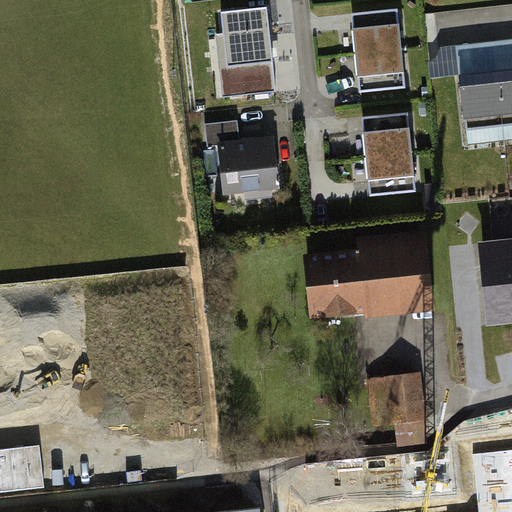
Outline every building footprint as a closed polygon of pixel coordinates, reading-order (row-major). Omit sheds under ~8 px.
[(415,5),(358,11),(367,99),(424,94),(415,5)] [(274,6),(218,9),(223,99),(279,96),(274,6)] [(511,56),(468,61),(473,114),(511,110),(511,56)] [(422,109),(370,115),(380,199),(432,193),(422,109)] [(212,145),(246,141),(243,121),(209,125),(212,145)] [(246,141),(228,144),(235,195),(252,193),(254,207),(280,203),(278,192),(292,190),(284,135),(246,141)] [(477,167),(498,164),(495,144),(475,147),(477,167)] [(365,252),(317,258),(324,321),(443,306),(433,229),(363,238),(365,252)] [(511,247),(482,251),(489,318),(511,315),(511,247)] [(432,369),(373,376),(378,421),(409,418),(412,446),(441,442),(432,369)]
